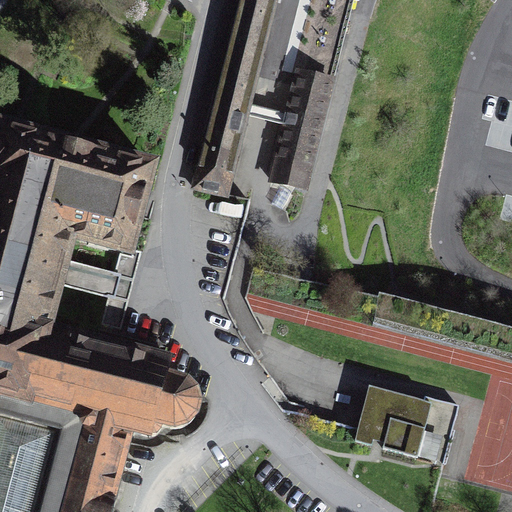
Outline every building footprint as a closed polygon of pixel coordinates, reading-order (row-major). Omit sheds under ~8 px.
[(237,0),(191,190),(229,200),(279,0),(237,0)] [(307,193),(336,78),(296,69),(268,182),(307,193)] [(114,511),(135,435),(152,439),(153,436),(156,436),(161,430),(162,428),(175,429),(188,427),(200,415),(203,401),(199,387),(188,376),(177,373),(176,369),(175,366),(172,364),(174,357),(55,325),(65,288),(72,262),(77,243),(120,253),(135,257),(136,251),(159,160),(0,119),(0,121),(0,511),(114,511)] [(511,154),(482,152),(479,185),(511,188),(511,154)] [(115,274),(72,262),(65,288),(108,298),(102,326),(122,330),(142,252),(136,251),(135,257),(120,253),(115,274)] [(511,331),(378,297),(343,428),(359,432),(356,442),(443,465),(441,473),(483,484),(482,488),(511,495),(511,331)]
